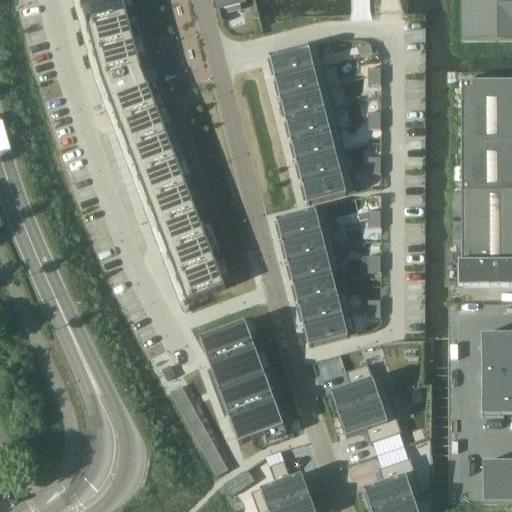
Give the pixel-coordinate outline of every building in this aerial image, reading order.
[(122,0),(78,0),(81,7),(87,31),(94,56),(101,81),(101,82),(102,82),(109,101),(103,103),(143,208),(148,206),(158,231),(168,257),(177,281),(186,305),(225,290),(216,266),(207,242),(197,216),(147,86),(146,86),(141,71),(142,71),(141,70),(122,0)] [(243,0),(214,0),(218,12),(219,11),(245,5),(243,0)] [(317,46),(269,59),(275,81),(323,68),(317,46)] [(347,53),(335,56),(337,65),(349,62),(347,53)] [(323,68),(275,81),(280,101),(328,89),(323,68)] [(381,71),(368,71),(368,79),(381,79),(381,71)] [(381,79),(368,79),(368,87),(381,87),(381,79)] [(511,282),(511,82),(463,83),(463,282),(511,282)] [(328,89),(280,101),(285,122),(334,110),(328,89)] [(269,91),(246,96),(265,180),(288,175),(269,91)] [(334,110),(285,122),(291,143),(339,131),(334,110)] [(381,115),(368,115),(368,123),(381,123),(381,115)] [(381,123),(368,123),(368,132),(381,132),(381,123)] [(339,131),(291,143),(296,164),(345,152),(339,131)] [(345,152),(296,164),(302,185),(350,173),(345,152)] [(381,160),(368,160),(368,168),(381,168),(381,160)] [(381,168),(368,168),(368,176),(381,176),(381,168)] [(350,173),(302,185),(307,207),(356,195),(350,173)] [(325,210),(276,222),(282,244),(330,232),(325,210)] [(381,214),(368,214),(368,222),(381,222),(381,214)] [(381,222),(368,222),(368,230),(381,230),(381,222)] [(330,232),(282,244),(287,265),(336,253),(330,232)] [(336,253),(287,265),(293,286),(332,276),(332,277),(341,274),(336,253)] [(380,258),(368,258),(368,266),(380,266),(380,258)] [(380,266),(368,266),(368,275),(380,275),(380,266)] [(332,276),(293,286),(298,307),(337,297),(337,296),(332,277),(332,276)] [(337,297),(298,307),(303,328),(343,318),(352,316),(346,293),(337,296),(337,297)] [(380,303),(368,303),(368,311),(380,311),(380,303)] [(380,311),(368,311),(368,319),(380,319),(380,311)] [(343,318),(303,328),(309,350),(348,340),(343,318)] [(245,324),(200,341),(210,367),(219,393),(221,397),(217,398),(224,417),(228,416),(229,420),(239,446),(284,429),(274,403),(264,377),(254,350),(245,324)] [(505,336),(481,336),(482,377),(505,377),(505,336)] [(350,389),(331,395),(332,399),(331,399),(331,400),(333,400),(337,414),(336,414),(336,415),(338,414),(339,418),(389,400),(382,378),(373,381),(368,368),(346,375),(350,389)] [(505,377),(482,377),(482,418),(505,418),(505,377)] [(182,388),(171,394),(175,401),(186,395),(182,388)] [(186,395),(175,401),(179,408),(189,402),(186,395)] [(340,421),(339,421),(339,422),(340,422),(345,435),(344,436),(344,437),(345,436),(346,440),(365,433),(370,447),(401,436),(389,400),(339,418),(340,421)] [(189,402),(179,408),(183,415),(193,409),(189,402)] [(193,409),(183,415),(186,422),(197,416),(193,409)] [(197,416),(186,422),(190,429),(201,423),(197,416)] [(201,423),(190,429),(194,436),(205,430),(201,423)] [(205,430),(194,436),(198,443),(209,437),(205,430)] [(209,437),(198,443),(202,450),(213,444),(209,437)] [(213,444),(202,450),(206,457),(217,451),(213,444)] [(217,451),(206,457),(210,464),(221,458),(217,451)] [(221,458),(210,464),(214,471),(224,465),(221,458)] [(383,485),(364,492),(365,496),(364,496),(365,497),(366,497),(370,510),(369,511),(370,511),(371,511),(370,511),(378,511),(413,500),(413,501),(423,498),(410,462),(379,472),(383,485)] [(276,486),(251,495),(257,511),(273,511),(310,499),(308,496),(310,496),(309,495),(308,495),(303,481),(304,481),(304,480),(303,481),(301,477),(290,481),(284,464),(269,469),(276,486)] [(505,464),(483,464),(483,506),(505,506),(505,464)] [(224,465),(214,471),(218,479),(229,472),(224,465)] [(310,499),(273,511),(314,511),(311,503),(312,503),(312,502),(311,502),(310,499)] [(417,511),(413,501),(413,500),(378,511),(417,511)]
